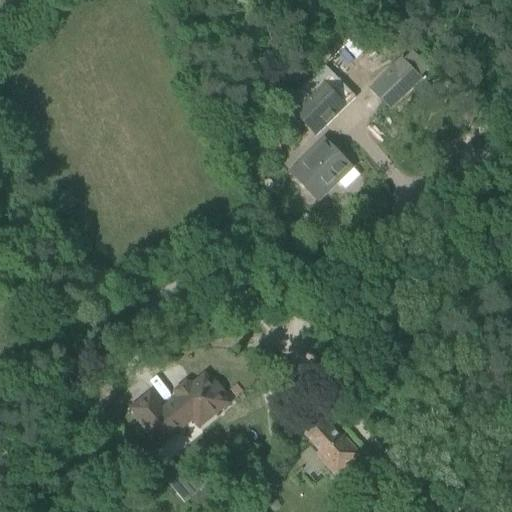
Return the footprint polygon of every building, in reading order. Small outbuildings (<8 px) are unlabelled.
[(389,107),(420,78),(403,61),(372,90),(389,107)] [(295,97),(286,106),(295,115),(300,110),(318,128),(341,106),(323,87),(304,106),(295,97)] [(275,134),(260,139),(266,158),(281,154),(275,134)] [(324,141),(292,173),(318,200),(337,181),(344,188),(357,175),(324,141)] [(220,402),(222,400),(210,386),(207,388),(201,381),(161,416),(147,401),(128,418),(141,433),(151,445),(148,447),(150,449),(153,447),(159,454),(190,427),(197,434),(226,409),(220,402)] [(319,460),(336,478),(343,471),(358,457),(341,439),(339,441),(316,417),(299,433),(319,454),(316,457),(319,460)] [(278,436),(284,449),(295,443),(288,430),(278,436)]
